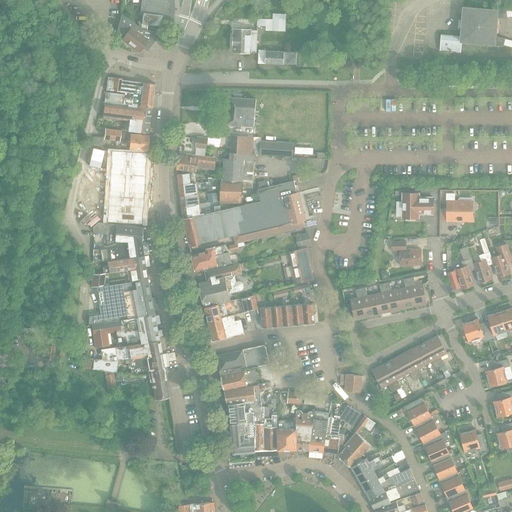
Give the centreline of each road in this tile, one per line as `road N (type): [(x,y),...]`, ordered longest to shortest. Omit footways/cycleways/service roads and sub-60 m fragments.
road 1 (residential): [(327,329),(335,302),(319,274),(318,245),(337,92),(389,91),(390,56),(410,11),(426,0)]
road 2 (tertiary): [(191,350),(163,195),(168,86),(184,34)]
road 3 (residential): [(447,322),(376,360),(365,360),(355,343),(353,326),(442,308)]
road 4 (residential): [(432,511),(404,440),(330,386)]
road 5 (residential): [(363,511),(345,484),(300,465),(219,472)]
road 6 (tertiary): [(219,472),(191,350)]
road 7 (residential): [(442,409),(482,394),(447,322)]
